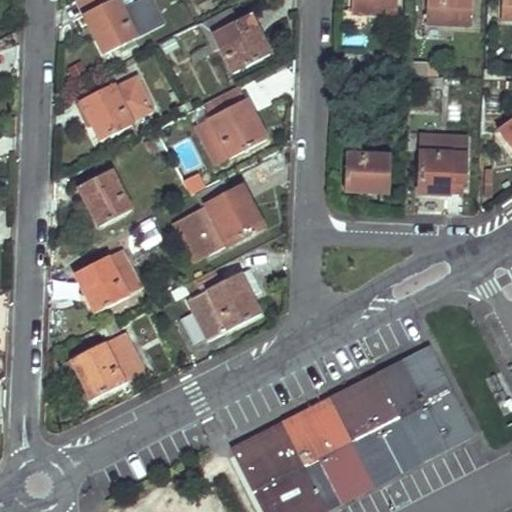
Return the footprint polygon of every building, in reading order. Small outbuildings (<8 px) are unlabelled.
[(152,0),(136,0),(121,8),(117,0),(111,0),(85,14),(106,54),(165,23),(152,0)] [(396,13),(396,0),(351,0),(351,11),(396,13)] [(471,0),(427,0),(426,21),(471,23),(471,0)] [(511,0),(503,0),(503,17),(511,17),(511,0)] [(269,55),(249,15),(235,22),(228,10),(200,24),(214,51),(220,48),(234,73),(269,55)] [(495,78),(495,73),(495,69),(485,70),(485,78),(495,78)] [(152,110),(137,80),(116,90),(113,85),(81,101),(101,141),(134,125),(131,120),(152,110)] [(201,105),(204,111),(229,159),(267,140),(239,85),(201,105)] [(511,120),(497,130),(511,151),(511,120)] [(450,180),(464,181),(466,137),(422,134),(418,191),(449,194),(450,180)] [(391,191),(392,155),(347,154),(346,189),(391,191)] [(132,211),(121,191),(110,171),(79,188),(100,227),(132,211)] [(192,220),(177,229),(194,259),(209,251),(211,255),(263,226),(241,186),(230,192),(228,193),(224,185),(202,197),(206,205),(189,214),(192,220)] [(128,297),(118,277),(108,257),(76,273),(96,313),(128,297)] [(250,268),(240,274),(252,296),(262,291),(250,268)] [(260,313),(252,296),(240,274),(188,300),(209,340),(260,313)] [(144,374),(133,353),(123,333),(72,360),(93,400),(144,374)] [(432,348),(237,448),(269,511),(289,511),(471,420),(432,348)]
